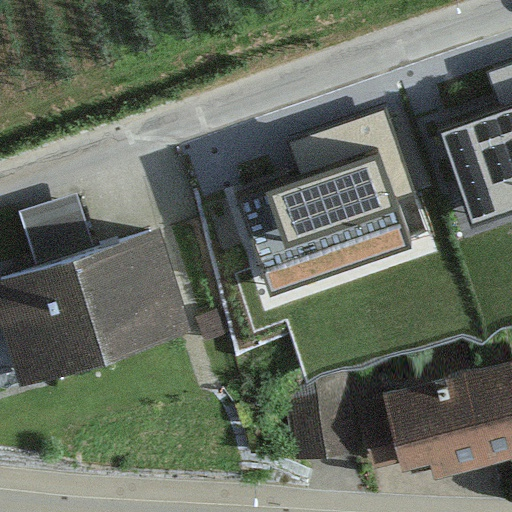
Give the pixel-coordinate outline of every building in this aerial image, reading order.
[(511,208),(511,112),(446,135),(476,221),(511,208)] [(404,246),(375,159),(242,202),(271,290),(404,246)] [(154,232),(0,280),(0,305),(22,376),(183,325),(154,232)] [(511,362),(387,395),(404,457),(438,449),(442,466),(511,447),(511,362)] [(362,386),(299,388),(300,447),(363,445),(362,386)]
